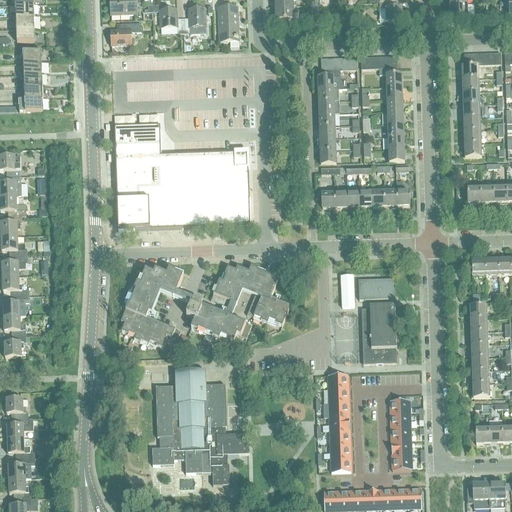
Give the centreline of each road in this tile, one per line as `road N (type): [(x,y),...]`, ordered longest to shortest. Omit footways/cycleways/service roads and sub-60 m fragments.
road 1 (tertiary): [(91,511),(84,450),(96,254)]
road 2 (tertiary): [(96,254),(87,0)]
road 3 (residential): [(312,246),(305,45)]
road 4 (residential): [(431,242),(425,42)]
road 5 (residential): [(436,389),(431,242)]
road 6 (residential): [(380,390),(356,391),(358,481),(384,480),(383,474)]
road 7 (residential): [(511,465),(444,465),(436,389)]
road 8 (residential): [(305,45),(425,42)]
